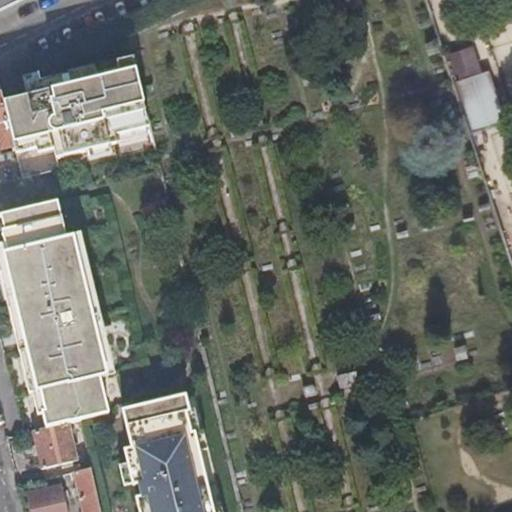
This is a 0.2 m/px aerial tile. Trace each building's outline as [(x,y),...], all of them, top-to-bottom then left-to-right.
[(0,0),(0,8),(17,0),(0,0)] [(466,48),(452,53),(460,74),(473,70),(466,48)] [(130,138),(144,134),(127,64),(80,75),(80,73),(56,79),(53,80),(54,82),(26,89),(15,92),(17,103),(13,104),(12,103),(0,105),(0,159),(1,163),(22,158),(23,162),(39,159),(42,167),(72,160),(76,159),(95,154),(101,153),(99,145),(130,138)] [(489,69),(456,80),(472,128),(505,118),(489,69)] [(133,146),(130,138),(99,145),(101,153),(133,146)] [(76,159),(72,160),(73,168),(78,167),(97,162),(95,154),(76,159)] [(73,423),(79,422),(108,415),(100,379),(107,378),(98,336),(94,319),(90,304),(86,285),(80,259),(76,242),(76,241),(75,239),(69,240),(60,203),(29,210),(0,216),(0,228),(1,232),(1,234),(4,233),(8,248),(9,254),(6,255),(10,273),(13,284),(18,307),(19,313),(22,312),(26,330),(24,331),(24,334),(26,333),(30,349),(28,349),(28,351),(32,368),(33,374),(38,392),(41,391),(46,412),(43,413),(44,415),(46,429),(69,424),(73,423)] [(84,239),(76,241),(76,242),(80,259),(88,257),(84,239)] [(86,285),(90,304),(98,302),(94,283),(86,285)] [(94,319),(98,336),(106,335),(102,317),(94,319)] [(214,511),(195,433),(192,434),(187,413),(190,412),(190,411),(186,395),(122,411),(126,426),(131,449),(124,450),(133,485),(138,484),(141,496),(137,498),(140,511),(214,511)] [(77,461),(69,424),(46,429),(35,432),(34,432),(43,469),(77,461)] [(82,511),(100,511),(91,469),(74,472),(82,511)] [(71,503),(69,496),(64,497),(62,485),(28,493),(32,511),(67,511),(66,504),(71,503)]
